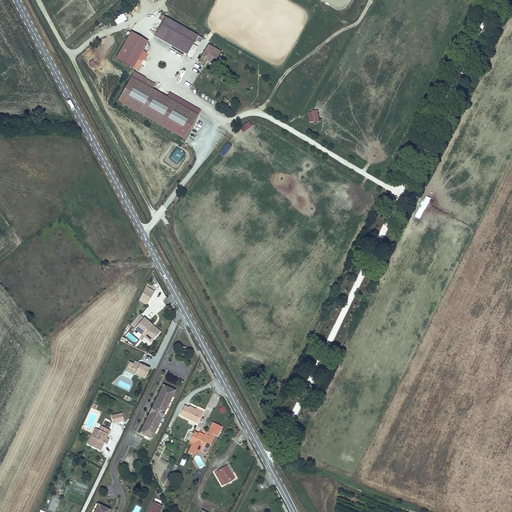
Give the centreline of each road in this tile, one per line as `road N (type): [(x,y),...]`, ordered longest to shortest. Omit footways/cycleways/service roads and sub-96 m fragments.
road 1 (secondary): [(16,0),(293,511)]
road 2 (track): [(156,217),(37,0)]
road 3 (track): [(304,0),(323,14),(317,45),(258,113)]
